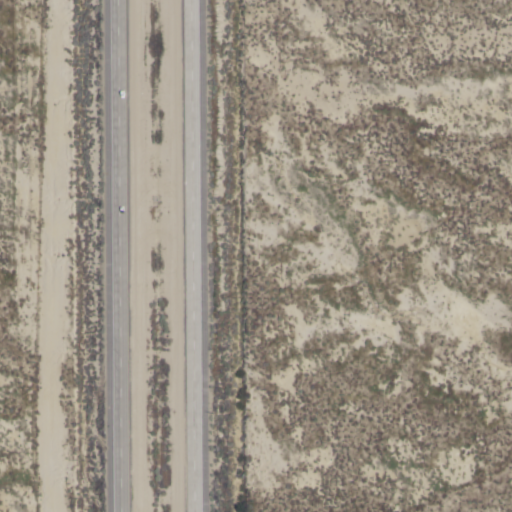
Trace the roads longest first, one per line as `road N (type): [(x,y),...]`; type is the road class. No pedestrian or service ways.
road 1 (motorway): [(191,511),(186,0)]
road 2 (motorway): [(117,0),(120,511)]
